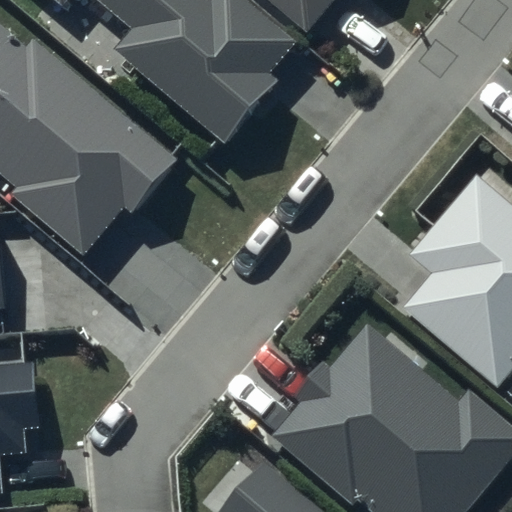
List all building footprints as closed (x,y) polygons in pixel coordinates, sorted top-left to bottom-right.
[(216,0),(54,0),(70,13),(80,0),(97,0),(139,36),(122,57),(230,148),(282,88),(274,81),(303,47),(247,0),(223,0),(221,4),(216,0)] [(271,0),(314,36),(344,0),(271,0)] [(0,25),(0,172),(24,194),(20,199),(90,259),(132,211),(138,217),(183,166),(40,43),(32,53),(0,25)] [(407,317),(500,395),(511,380),(511,207),(481,182),(414,264),(436,282),(407,317)] [(0,315),(8,315),(1,229),(0,228),(0,315)] [(359,511),(365,506),(371,511),(472,511),(511,466),(511,429),(474,397),(463,411),(373,334),(334,378),(326,371),(301,401),(309,408),(278,444),(357,511),(359,511)] [(0,499),(5,499),(2,464),(29,461),(27,435),(43,434),(37,371),(0,374),(0,499)] [(314,511),(267,473),(234,511),(314,511)]
